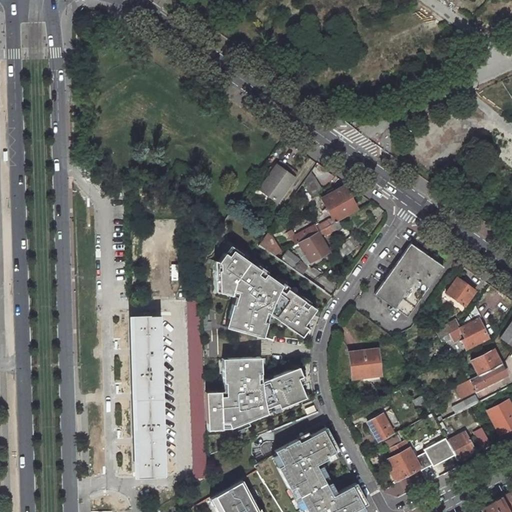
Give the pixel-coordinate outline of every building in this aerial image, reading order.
[(314,23),(369,2),(368,0),(322,0),(307,6),(314,23)] [(427,30),(362,58),(369,75),(434,47),(427,30)] [(511,136),(493,124),(480,143),(511,164),(511,136)] [(295,178),(277,165),(259,190),(277,203),(295,178)] [(322,187),(315,176),(304,183),(306,187),(301,190),(305,197),(322,187)] [(355,208),(343,186),(321,198),(332,217),(334,220),(355,208)] [(328,219),(320,223),(323,228),(331,224),(328,219)] [(314,224),(293,234),(297,242),(298,242),(318,231),(315,225),(314,224)] [(282,251),(269,230),(268,230),(260,243),(276,254),(282,251)] [(310,261),(329,251),(318,231),(298,242),(310,261)] [(442,265),(411,243),(375,294),(407,316),(442,265)] [(324,311),(229,244),(218,262),(215,260),(216,290),(234,295),(267,339),(273,319),(275,314),(310,340),(324,311)] [(475,290),(457,277),(446,292),(464,305),(475,290)] [(188,299),(193,474),(207,474),(202,306),(202,300),(188,299)] [(464,347),(486,336),(477,317),(480,316),(474,305),(459,326),(458,327),(448,332),(452,339),(461,334),(463,337),(460,339),(464,347)] [(160,316),(133,316),(133,318),(134,349),(134,351),(133,355),(135,393),(134,396),(134,399),(135,438),(135,441),(135,444),(136,476),(164,476),(160,316)] [(511,317),(499,337),(511,346),(511,317)] [(458,327),(454,319),(435,329),(439,337),(448,332),(458,327)] [(379,372),(376,347),(349,349),(351,377),(363,375),(363,374),(379,372)] [(498,363),(491,348),(468,360),(476,374),(498,363)] [(254,371),(253,356),(210,356),(210,383),(199,384),(198,389),(193,389),(195,430),(199,433),(213,432),(306,395),(294,363),(287,359),(254,371)] [(476,374),(453,385),(459,397),(504,374),(498,363),(476,374)] [(423,395),(414,400),(417,407),(427,402),(423,395)] [(461,401),(464,408),(477,402),(473,395),(461,401)] [(508,399),(487,410),(498,432),(511,425),(511,401),(510,402),(508,399)] [(393,434),(382,413),(368,420),(379,441),(393,434)] [(482,427),(474,431),(481,445),(489,441),(482,427)] [(337,451),(325,428),(270,456),(272,459),(301,511),(351,511),(365,504),(354,482),(330,494),(315,466),(337,451)] [(473,451),(463,431),(446,440),(453,453),(457,459),(473,451)] [(445,436),(423,447),(432,464),(453,453),(446,440),(445,436)] [(390,470),(395,479),(419,466),(404,438),(389,446),(392,454),(389,455),(395,468),(390,470)] [(262,471),(243,481),(258,511),(301,511),(272,459),(259,466),(262,471)] [(207,474),(193,474),(193,484),(207,476),(207,474)] [(258,511),(243,481),(208,500),(214,511),(258,511)] [(511,511),(511,491),(500,497),(507,511),(511,511)] [(482,511),(507,511),(500,497),(480,507),(482,511)]
